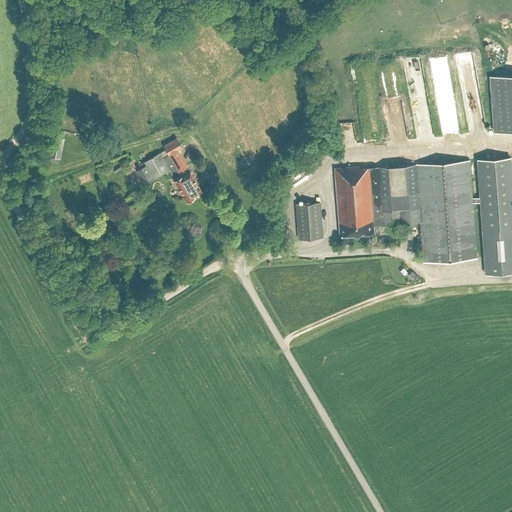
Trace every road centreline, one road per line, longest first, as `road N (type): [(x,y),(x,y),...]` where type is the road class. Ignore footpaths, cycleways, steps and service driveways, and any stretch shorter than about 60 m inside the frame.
road 1 (unclassified): [(380,511),(232,258),(115,328),(88,333),(0,178)]
road 2 (track): [(181,133),(54,169),(0,166)]
road 3 (unclassified): [(0,160),(32,99),(20,0)]
